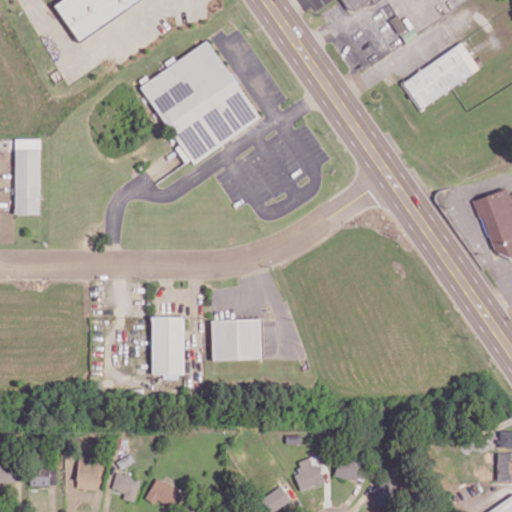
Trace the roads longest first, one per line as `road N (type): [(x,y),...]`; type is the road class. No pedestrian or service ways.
road 1 (primary): [(511,352),(266,0)]
road 2 (residential): [(389,174),(297,239),(237,262),(0,265)]
